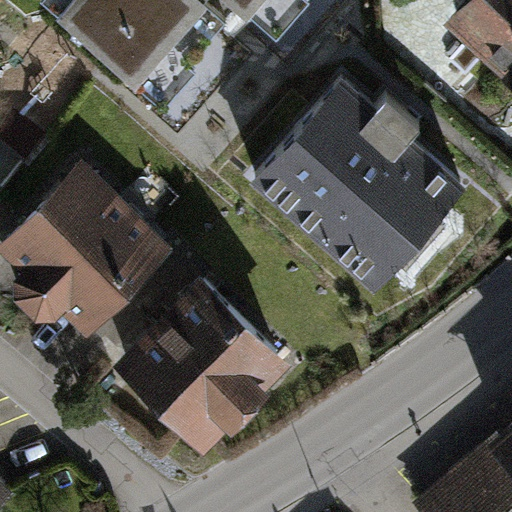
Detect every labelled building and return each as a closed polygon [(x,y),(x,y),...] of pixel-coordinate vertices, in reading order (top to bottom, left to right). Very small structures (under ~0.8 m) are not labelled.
[(131,73),(195,0),(56,0),(53,4),(131,73)] [(511,0),(453,0),(430,26),(511,97),(511,0)] [(338,74),(252,173),(372,277),(458,177),(338,74)] [(163,249),(65,159),(0,229),(0,256),(13,269),(0,282),(0,290),(13,310),(38,324),(51,310),(81,337),(163,249)] [(289,353),(194,273),(118,362),(213,442),(289,353)] [(424,511),(511,511),(511,416),(414,500),(424,511)]
